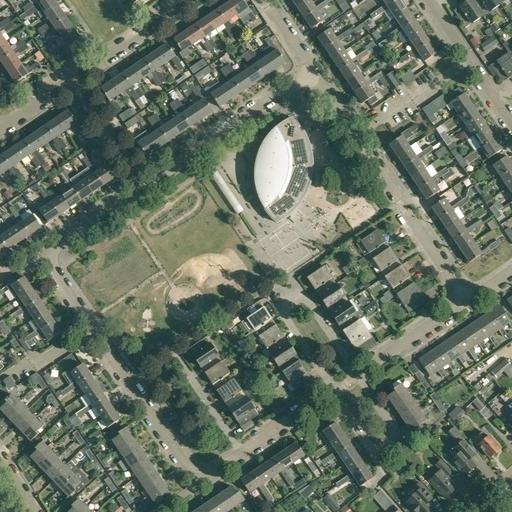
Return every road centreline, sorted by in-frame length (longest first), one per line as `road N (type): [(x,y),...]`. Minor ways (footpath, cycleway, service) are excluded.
road 1 (residential): [(464,301),(315,71)]
road 2 (residential): [(142,188),(315,71)]
road 3 (residential): [(194,490),(93,336)]
road 4 (residential): [(331,400),(194,490)]
road 5 (residential): [(354,384),(383,430),(377,455),(331,400)]
road 6 (residential): [(71,83),(194,0)]
road 7 (residential): [(511,119),(432,0)]
road 8 (residential): [(464,301),(354,384)]
road 9 (residential): [(142,188),(71,83)]
road 10 (residential): [(42,257),(142,188)]
